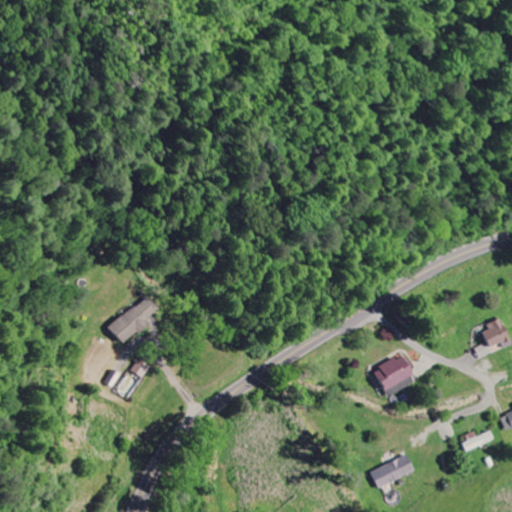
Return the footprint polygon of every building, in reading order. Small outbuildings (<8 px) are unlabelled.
[(159,309),(146,296),(111,329),(126,345),(150,323),(147,320),(159,309)] [(510,344),(500,321),(480,329),(490,353),(510,344)] [(399,355),(371,371),(387,397),(414,382),(399,355)] [(134,371),(145,378),(152,366),(141,360),(134,371)] [(511,413),(500,417),(505,431),(511,428),(511,413)] [(494,440),(490,432),(462,444),(466,452),(494,440)] [(378,489),(414,472),(406,456),(370,473),(378,489)]
